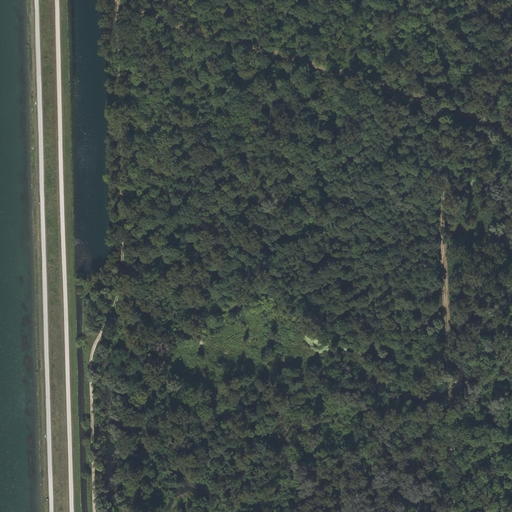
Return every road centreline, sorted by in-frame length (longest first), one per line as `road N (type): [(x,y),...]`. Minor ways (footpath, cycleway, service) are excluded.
road 1 (track): [(115,0),(121,267),(89,361),(93,511)]
road 2 (track): [(58,0),(73,511)]
road 3 (track): [(51,511),(36,0)]
road 4 (track): [(450,511),(434,108)]
road 5 (track): [(119,0),(434,108)]
